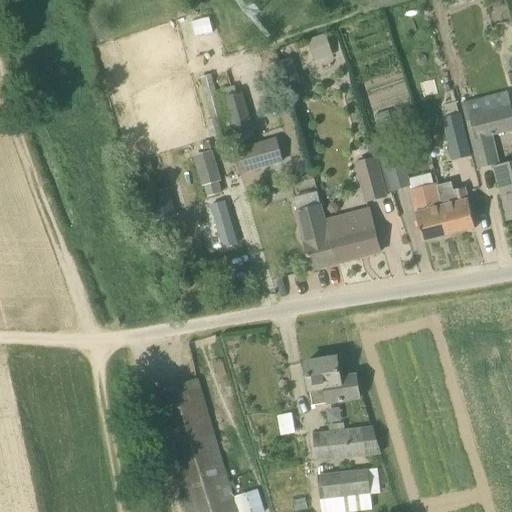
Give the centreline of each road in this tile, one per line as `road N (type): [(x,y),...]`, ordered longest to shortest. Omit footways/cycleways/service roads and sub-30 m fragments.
road 1 (unclassified): [(511,273),(99,342)]
road 2 (track): [(0,56),(14,137),(99,342)]
road 3 (track): [(131,511),(99,342)]
